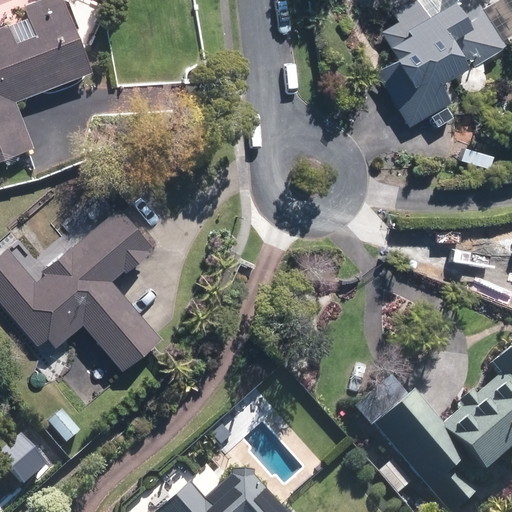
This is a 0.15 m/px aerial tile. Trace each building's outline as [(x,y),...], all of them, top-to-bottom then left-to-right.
[(22,19),(0,26),(0,159),(33,147),(16,101),(88,75),(60,0),(42,0),(18,9),(22,19)] [(396,54),(373,70),(410,125),(451,98),(438,79),(465,60),(471,69),(505,47),(473,0),(406,0),(391,11),(397,19),(380,30),(396,54)] [(5,239),(0,243),(0,309),(33,346),(44,336),(55,348),(81,324),(123,370),(160,336),(110,282),(148,246),(112,207),(38,276),(5,239)] [(389,377),(351,409),(396,461),(382,472),(400,493),(415,480),(441,511),(449,511),(488,479),(481,472),(510,447),(511,449),(511,345),(489,365),(500,378),(481,394),(474,386),(458,400),(465,408),(444,425),(414,390),(406,397),(389,377)] [(277,511),(240,471),(194,511),(277,511)]
